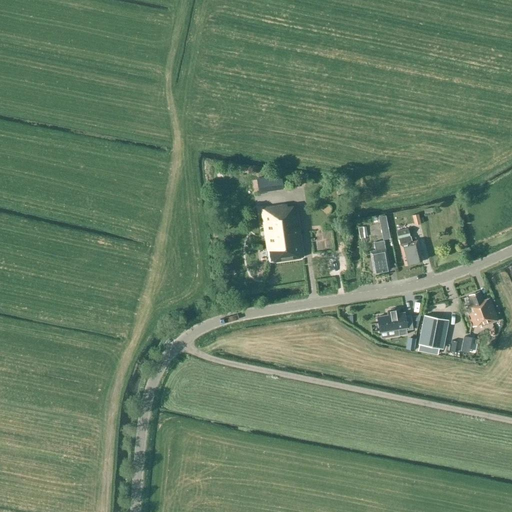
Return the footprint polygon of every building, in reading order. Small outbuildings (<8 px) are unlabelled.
[(256,178),(259,193),(284,189),(281,174),(256,178)] [(261,208),(269,262),(303,257),(296,207),(287,208),(286,205),(261,208)] [(396,214),(398,223),(410,220),(408,212),(396,214)] [(412,215),(414,225),(422,224),(419,213),(412,215)] [(387,222),(380,224),(382,234),(389,233),(387,222)] [(420,261),(421,261),(416,241),(412,242),(410,235),(408,228),(396,230),(400,245),(399,245),(404,265),(414,262),(415,264),(420,263),(420,261)] [(373,242),(375,251),(369,252),(373,272),(389,270),(384,241),(373,242)] [(478,292),(469,295),(473,305),(466,307),(473,327),(480,324),(481,327),(498,321),(490,299),(482,302),(478,292)] [(390,308),(389,310),(387,311),(387,315),(377,316),(379,331),(397,329),(398,335),(406,334),(406,329),(412,329),(410,314),(404,315),(404,312),(397,313),(397,309),(395,309),(394,308),(390,308)] [(439,348),(444,320),(424,316),(419,344),(439,348)] [(441,337),(451,340),(453,334),(443,331),(441,337)] [(414,350),(415,338),(407,337),(405,348),(414,350)] [(463,346),(479,349),(480,341),(465,337),(463,346)]
